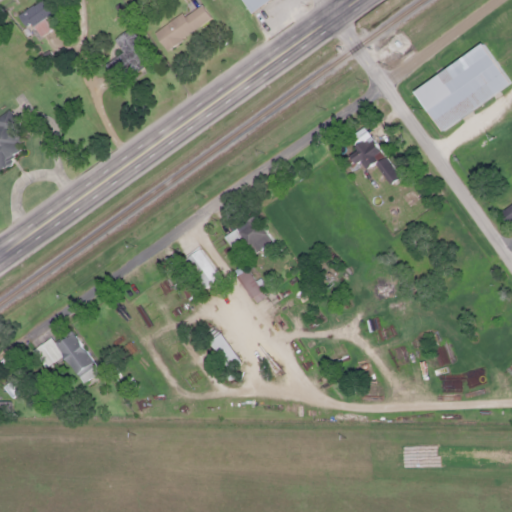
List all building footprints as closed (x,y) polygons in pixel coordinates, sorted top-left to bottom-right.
[(37,0),(15,15),(25,31),(31,27),(37,36),(50,28),(43,18),(53,11),(46,0),(37,0)] [(239,0),(249,14),(268,0),(239,0)] [(151,31),(162,48),(209,21),(199,3),(151,31)] [(121,51),(112,61),(128,76),(143,60),(134,52),(141,45),(125,29),(112,43),(121,51)] [(439,130),(508,83),(480,42),(411,88),(439,130)] [(0,167),(10,162),(7,156),(18,150),(14,141),(20,138),(6,110),(0,113),(0,167)] [(347,153),(363,168),(380,151),(364,135),(347,153)] [(373,162),(387,182),(398,175),(384,155),(373,162)] [(506,224),(511,219),(511,201),(511,200),(496,213),(506,224)] [(222,234),(230,246),(241,238),(250,252),(269,239),(252,214),(222,234)] [(181,257),(203,287),(218,276),(196,246),(181,257)] [(252,301),(269,290),(252,264),(235,275),(252,301)] [(60,354),(80,382),(97,370),(68,331),(52,342),(49,336),(30,349),(42,367),(60,354)] [(227,362),(235,355),(217,332),(209,339),(227,362)] [(8,393),(14,390),(11,381),(4,384),(8,393)] [(0,410),(9,410),(9,400),(0,400),(0,410)]
